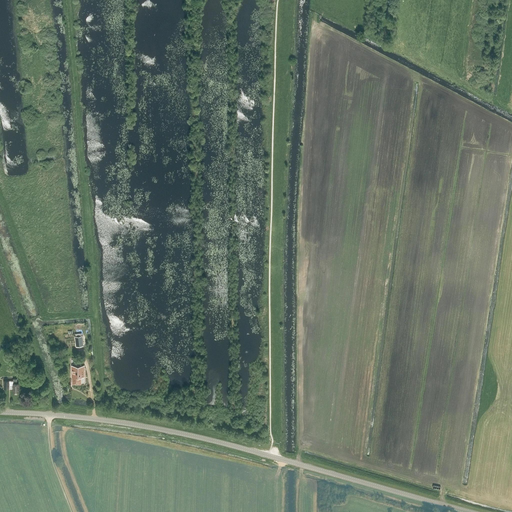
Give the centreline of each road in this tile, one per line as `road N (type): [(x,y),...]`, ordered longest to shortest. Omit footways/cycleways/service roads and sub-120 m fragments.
road 1 (tertiary): [(0,412),(185,434),(467,511)]
road 2 (track): [(0,254),(49,414)]
